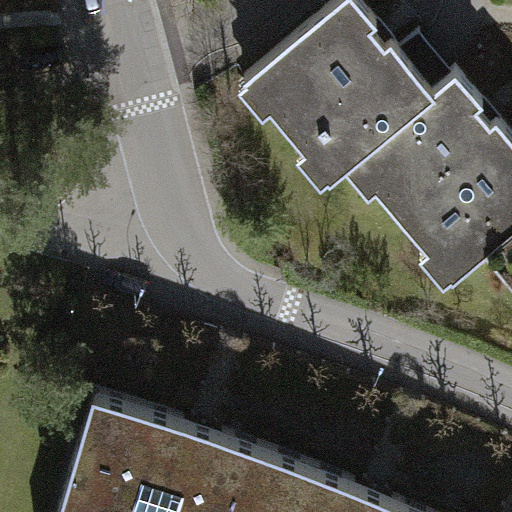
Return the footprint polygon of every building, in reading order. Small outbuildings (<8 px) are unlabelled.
[(362,0),(328,0),(253,66),(278,94),(268,102),(304,144),(312,137),(335,164),(357,145),(433,80),(390,31),(384,36),(369,18),(374,14),(362,0)] [(433,80),(357,145),(382,174),(373,181),(428,244),(434,239),(457,265),(483,243),(511,217),(511,129),(494,110),(489,114),(476,99),(483,94),(454,61),(433,80)] [(511,217),(483,243),(511,276),(511,217)] [(238,511),(265,437),(91,381),(50,511),(238,511)] [(435,511),(437,509),(265,437),(238,511),(435,511)]
